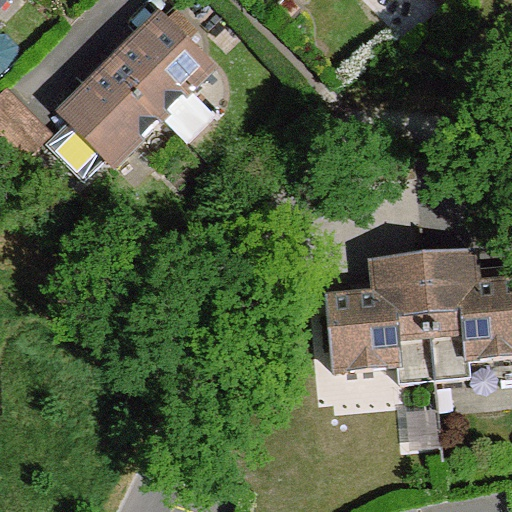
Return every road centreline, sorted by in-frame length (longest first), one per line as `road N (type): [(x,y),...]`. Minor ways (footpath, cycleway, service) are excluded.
road 1 (residential): [(279,218),(141,511)]
road 2 (track): [(511,181),(425,118),(406,114),(334,142),(279,218)]
